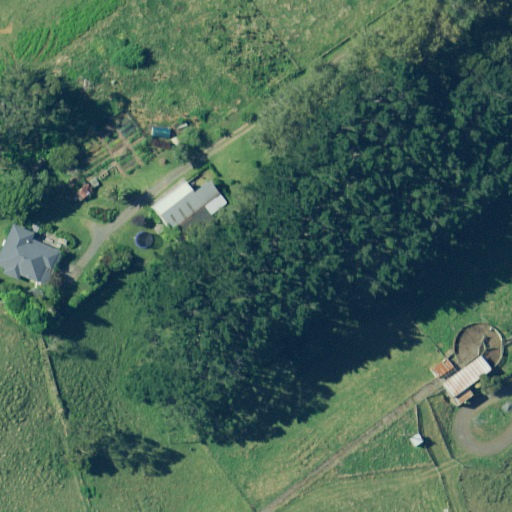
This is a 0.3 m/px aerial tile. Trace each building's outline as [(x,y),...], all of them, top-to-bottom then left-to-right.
[(225,202),(207,179),(191,192),(183,181),(152,206),(177,239),(210,214),(225,202)] [(90,192),(85,185),(73,194),(78,201),(90,192)] [(31,233),(10,224),(0,247),(0,265),(3,267),(1,272),(16,278),(19,273),(45,284),(60,247),(30,235),(31,233)] [(497,374),(481,353),(441,383),(457,404),(497,374)] [(452,366),(446,358),(430,368),(436,376),(452,366)]
